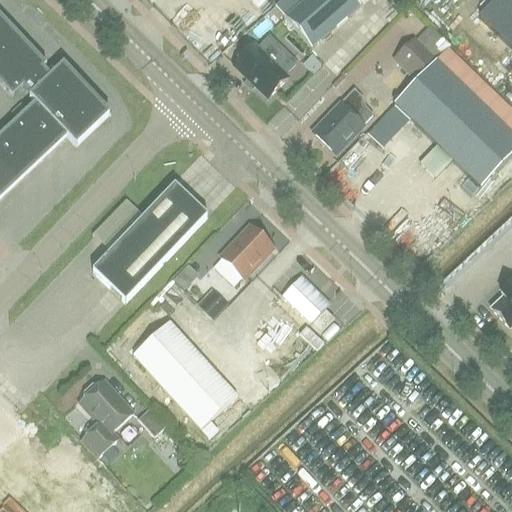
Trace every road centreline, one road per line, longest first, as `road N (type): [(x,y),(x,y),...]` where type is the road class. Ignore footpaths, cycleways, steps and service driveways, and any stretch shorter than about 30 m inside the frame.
road 1 (tertiary): [(194,99),(511,406)]
road 2 (unclassified): [(0,299),(194,99)]
road 3 (tertiary): [(89,0),(194,99)]
